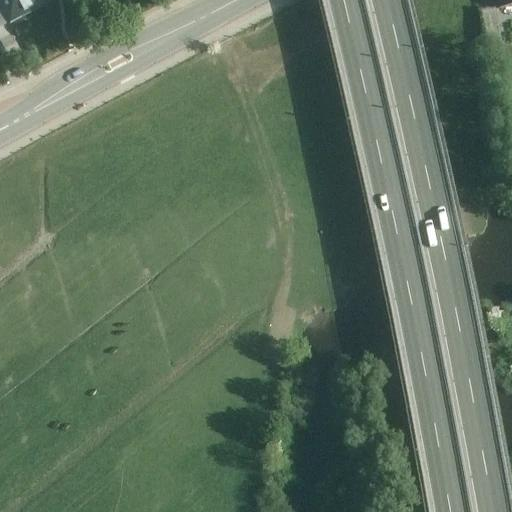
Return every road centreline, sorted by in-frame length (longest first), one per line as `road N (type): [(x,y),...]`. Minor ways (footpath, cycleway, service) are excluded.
road 1 (motorway): [(347,0),(420,313),(455,511)]
road 2 (motorway): [(498,511),(392,0)]
road 3 (tertiary): [(235,0),(0,129)]
